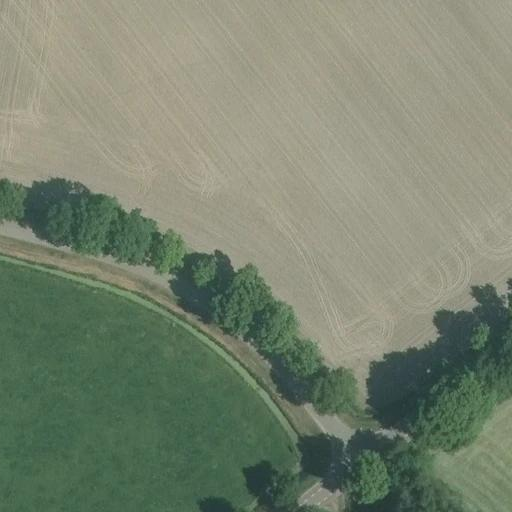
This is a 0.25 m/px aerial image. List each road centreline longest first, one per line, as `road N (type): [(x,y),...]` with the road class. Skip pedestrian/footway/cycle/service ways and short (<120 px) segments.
road 1 (unclassified): [(357,461),(243,341),(169,288),(111,262),(0,232)]
road 2 (tertiary): [(357,461),(511,343)]
